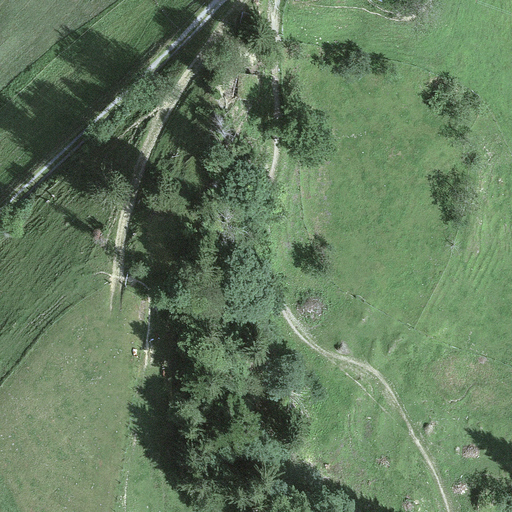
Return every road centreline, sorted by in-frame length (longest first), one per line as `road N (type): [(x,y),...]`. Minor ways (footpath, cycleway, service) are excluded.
road 1 (track): [(244,0),(173,99),(127,207),(101,511)]
road 2 (track): [(0,217),(220,0)]
road 3 (track): [(274,0),(272,173)]
